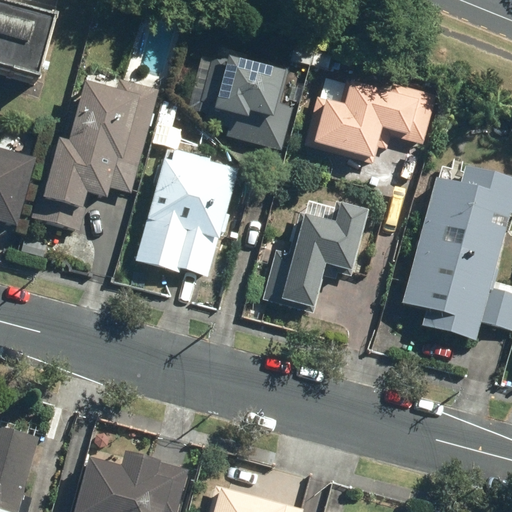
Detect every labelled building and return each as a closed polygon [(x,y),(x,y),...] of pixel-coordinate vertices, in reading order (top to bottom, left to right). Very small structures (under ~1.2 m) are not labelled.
[(0,75),(11,79),(29,11),(0,3),(0,75)] [(290,44),(284,63),(301,67),(316,72),(321,53),(290,44)] [(294,77),(213,54),(195,116),(276,139),(294,77)] [(322,71),(320,75),(310,109),(316,111),(305,146),(379,169),(389,135),(428,147),(444,93),(397,79),(393,93),(322,71)] [(133,190),(160,88),(125,78),(121,92),(77,81),(44,204),(77,213),(87,177),(133,190)] [(236,164),(164,144),(132,255),(203,275),(236,164)] [(35,158),(0,150),(0,220),(20,225),(35,158)] [(449,183),(411,175),(382,303),(433,315),(431,326),(465,334),(468,320),(505,328),(511,296),(511,294),(477,287),(493,216),(511,219),(511,172),(455,160),(449,183)] [(323,216),(296,209),(275,291),(305,299),(314,266),(354,276),(370,211),(328,200),(323,216)] [(0,422),(0,511),(11,511),(32,431),(0,422)] [(77,454),(62,511),(150,511),(160,474),(140,469),(145,451),(115,443),(110,462),(77,454)] [(293,511),(294,509),(209,483),(200,511),(293,511)]
